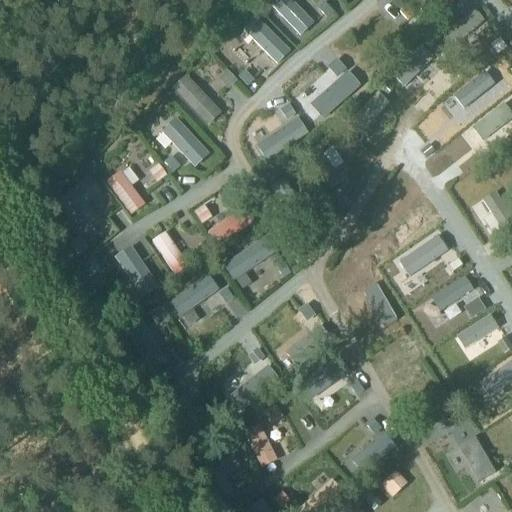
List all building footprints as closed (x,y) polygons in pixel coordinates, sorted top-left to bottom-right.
[(468,0),(440,0),(449,14),(470,2),(468,0)] [(285,68),(300,52),(262,18),(248,34),(285,68)] [(295,89),(316,73),(307,61),(286,77),(295,89)] [(335,61),(325,69),(335,80),(344,72),(335,61)] [(490,72),(460,85),(468,104),(478,100),(485,115),(505,107),(490,72)] [(182,95),(217,137),(231,125),(196,83),(182,95)] [(380,92),(385,98),(392,92),(386,86),(380,92)] [(287,106),(278,111),(285,122),(294,116),(287,106)] [(171,139),(176,145),(174,147),(204,181),(222,166),(186,126),(171,139)] [(330,140),(321,152),(340,167),(349,155),(330,140)] [(185,169),(174,175),(181,186),(192,180),(185,169)] [(171,195),(181,185),(167,171),(157,181),(171,195)] [(99,219),(115,207),(104,192),(76,214),(99,244),(111,235),(99,219)] [(308,228),(322,220),(315,207),(301,215),(308,228)] [(390,212),(383,227),(393,232),(400,217),(390,212)] [(229,231),(217,238),(226,251),(237,244),(229,231)] [(452,235),(441,242),(451,257),(462,250),(452,235)] [(88,250),(79,238),(69,246),(78,257),(88,250)] [(162,256),(181,265),(187,251),(168,242),(162,256)] [(276,252),(238,279),(248,293),(277,273),(272,267),(282,260),(276,252)] [(100,272),(92,261),(81,269),(89,280),(100,272)] [(457,261),(447,268),(452,274),(461,268),(457,261)] [(353,296),(359,307),(377,298),(371,286),(353,296)] [(436,288),(421,295),(431,317),(446,310),(436,288)] [(233,301),(225,290),(217,296),(225,307),(233,301)] [(469,305),(477,316),(484,312),(476,300),(469,305)] [(305,306),(297,313),(306,324),(314,317),(305,306)] [(453,342),(470,336),(464,316),(446,321),(453,342)] [(378,328),(392,348),(407,337),(393,317),(378,328)] [(152,328),(138,336),(161,381),(176,373),(152,328)] [(504,338),(496,344),(503,356),(511,350),(504,338)] [(410,344),(391,355),(404,375),(423,363),(410,344)] [(255,350),(246,358),(253,367),(263,360),(255,350)] [(429,390),(416,393),(422,415),(435,411),(429,390)] [(263,415),(268,426),(282,419),(276,408),(263,415)] [(381,428),(372,418),(365,424),(374,434),(381,428)] [(467,455),(455,465),(471,484),(483,473),(467,455)] [(394,473),(379,488),(391,500),(406,486),(394,473)] [(280,493),(271,500),(279,510),(288,503),(280,493)] [(368,493),(361,500),(372,511),(373,511),(380,506),(368,493)]
